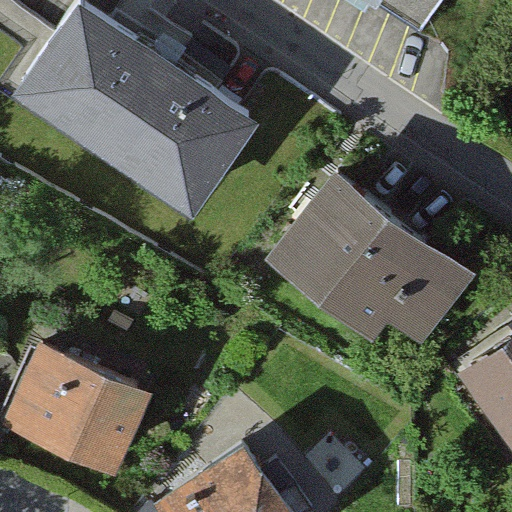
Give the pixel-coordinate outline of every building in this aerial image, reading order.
[(244,95),(95,0),(56,0),(6,78),(183,191),(244,95)] [(375,0),(423,30),(442,0),(375,0)] [(472,256),(327,161),(271,246),(416,342),(472,256)] [(511,324),(460,356),(511,440),(511,324)] [(147,373),(32,327),(0,406),(0,415),(111,461),(147,373)] [(303,511),(238,426),(147,495),(159,511),(303,511)]
